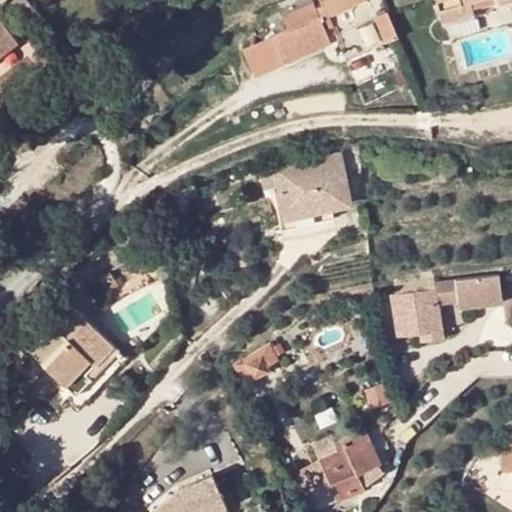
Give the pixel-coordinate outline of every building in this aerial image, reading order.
[(362,0),(319,0),(322,5),(316,8),(314,0),(282,14),(288,25),(272,34),(278,42),(291,33),(298,50),(327,36),(320,20),(319,16),(330,11),(332,14),(362,0)] [(436,0),(439,10),(472,1),(473,0),(436,0)] [(472,1),(439,10),(442,23),(475,14),(472,1)] [(330,11),(319,16),(320,20),(332,14),(330,11)] [(0,53),(18,40),(0,16),(0,53)] [(45,45),(33,31),(25,37),(37,51),(45,45)] [(342,153),(273,169),(277,186),(283,218),(352,203),(342,153)] [(277,186),(273,169),(261,171),(264,189),(277,186)] [(170,275),(168,256),(168,240),(148,251),(163,278),(170,275)] [(119,285),(110,272),(98,281),(107,293),(119,285)] [(501,279),(436,287),(436,288),(439,308),(459,305),(460,312),(504,307),(501,279)] [(49,289),(40,280),(34,287),(43,295),(49,289)] [(436,288),(411,291),(410,284),(395,286),(396,293),(391,294),(398,335),(420,332),(419,329),(441,326),(439,308),(436,288)] [(127,357),(68,300),(26,346),(76,393),(84,401),(127,357)] [(441,326),(419,329),(420,332),(421,340),(442,338),(441,326)] [(276,362),(266,345),(236,363),(243,378),(254,373),(255,376),(267,371),(265,367),(276,362)] [(84,401),(76,393),(69,401),(78,409),(84,401)] [(159,442),(130,465),(160,503),(184,484),(212,471),(193,427),(159,442)] [(380,462),(366,429),(334,443),(338,451),(320,458),(327,473),(353,461),(358,472),(380,462)] [(511,441),(506,441),(502,470),(511,471),(511,441)] [(327,473),(339,498),(365,486),(358,472),(353,461),(327,473)]
